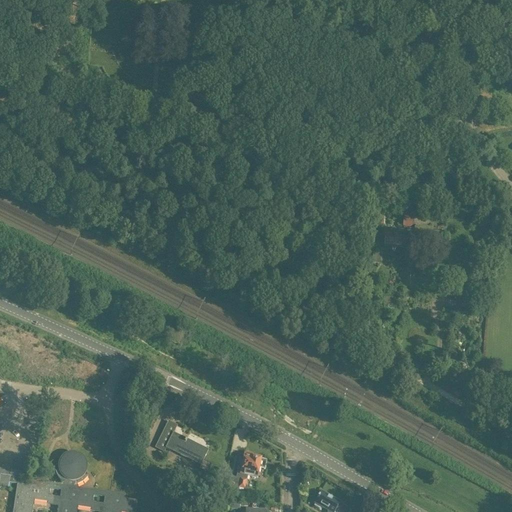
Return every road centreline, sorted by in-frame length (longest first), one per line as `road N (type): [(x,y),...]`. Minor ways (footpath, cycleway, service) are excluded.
road 1 (unclassified): [(469,118),(353,145),(273,145),(0,77)]
road 2 (track): [(0,168),(362,351)]
road 3 (unclassified): [(299,446),(0,303)]
road 4 (unclassified): [(511,433),(362,351)]
